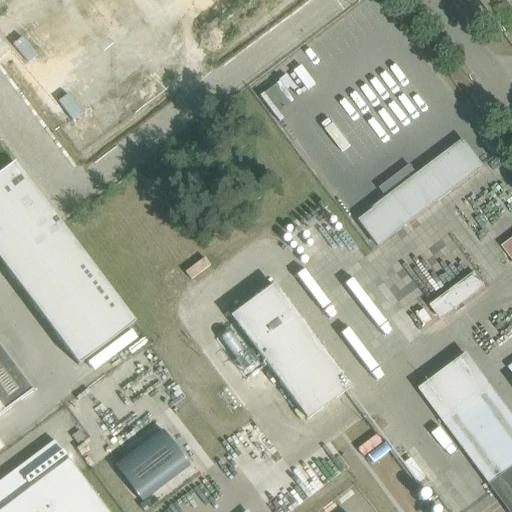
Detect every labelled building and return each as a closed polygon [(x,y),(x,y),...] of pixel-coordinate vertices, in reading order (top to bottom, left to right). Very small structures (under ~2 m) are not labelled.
[(0,0),(0,118),(6,127),(44,98),(103,176),(295,32),(270,0),(0,0)] [(482,167),(463,141),(358,220),(377,246),(482,167)] [(14,164),(0,174),(0,263),(77,366),(134,324),(14,164)] [(409,168),(390,180),(394,187),(413,176),(409,168)] [(511,256),(511,237),(503,244),(511,256)] [(300,275),(324,315),(333,310),(309,270),(300,275)] [(283,293),(239,326),(309,420),(353,388),(283,293)] [(114,354),(136,341),(130,333),(109,346),(114,354)] [(0,414),(33,390),(0,345),(0,414)] [(162,431),(114,467),(141,503),(189,466),(162,431)] [(511,441),(485,462),(511,498),(511,441)] [(0,511),(107,511),(56,443),(0,484),(0,511)]
